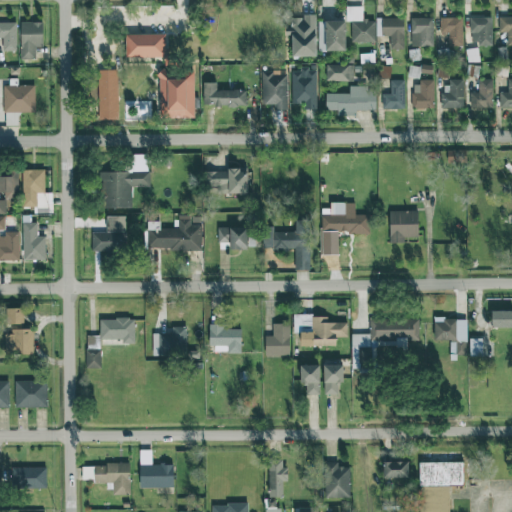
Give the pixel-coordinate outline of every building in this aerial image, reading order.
[(349,43),(375,42),(375,20),(363,20),(362,7),(349,7),(349,43)] [(317,57),(315,16),(290,17),(291,33),(292,57),(317,57)] [(511,16),(498,17),(499,33),(507,32),(507,46),(511,45),(511,16)] [(491,17),(469,18),(470,45),(492,45),(491,17)] [(403,18),(376,19),(376,36),(389,36),(390,49),(404,49),(403,18)] [(410,19),(411,47),(433,46),(432,18),(410,19)] [(462,18),(440,18),(440,33),(449,33),(448,46),(462,46),(462,18)] [(345,21),(319,22),(320,52),(346,51),(345,21)] [(42,47),(43,23),(21,22),(20,59),(35,60),(35,47),(42,47)] [(0,23),(0,37),(3,38),(3,51),(16,51),(16,23),(0,23)] [(125,35),(125,58),(166,57),(166,35),(125,35)] [(468,62),(476,61),(475,50),(466,51),(468,62)] [(326,81),(353,81),(353,65),(326,65),(326,81)] [(118,120),(117,70),(97,70),(98,120),(118,120)] [(292,104),(303,104),(303,109),(316,109),(316,70),(292,70),(292,104)] [(262,105),(273,104),(273,110),(287,110),(287,71),(262,71),(262,105)] [(195,117),(193,75),(158,76),(160,119),(195,117)] [(470,108),(492,108),(492,79),(479,80),(479,93),(470,93),(470,108)] [(511,79),(507,79),(507,93),(500,93),(500,108),(511,107),(511,79)] [(404,80),(390,81),(390,94),(382,94),(382,110),(404,109),(404,80)] [(463,108),(462,80),(449,80),(449,93),(441,93),(441,109),(463,108)] [(433,82),(412,82),(412,108),(433,108),(433,82)] [(246,106),(246,90),(216,91),(216,83),(202,83),(203,107),(246,106)] [(34,86),(2,86),(3,113),(35,112),(34,86)] [(325,94),(325,111),(336,110),(336,116),(356,116),(356,111),(375,110),(375,92),(367,92),(367,86),(349,87),(349,94),(325,94)] [(131,208),(131,187),(149,187),(148,155),(128,155),(129,172),(103,172),(103,209),(131,208)] [(52,193),(45,193),(45,170),(23,170),(22,208),(35,208),(35,213),(52,213),(52,193)] [(206,171),(207,188),(215,188),(215,194),(247,194),(247,170),(206,171)] [(0,172),(0,192),(5,193),(5,200),(17,201),(18,173),(0,172)] [(322,255),(337,255),(337,233),(369,233),(369,215),(355,215),(355,203),(330,203),(330,215),(322,215),(322,255)] [(417,211),(389,211),(389,243),(404,243),(404,237),(418,237),(417,211)] [(0,260),(18,261),(19,232),(4,232),(5,217),(0,216),(0,260)] [(125,216),(106,216),(107,233),(91,233),(91,253),(126,252),(125,216)] [(201,250),(201,217),(177,217),(177,229),(159,229),(159,222),(147,222),(147,250),(201,250)] [(309,271),(310,221),(295,221),(295,233),(273,232),(273,227),(263,227),(262,250),(295,250),(294,271),(309,271)] [(22,223),(23,261),(45,260),(45,236),(37,236),(37,223),(22,223)] [(229,250),(248,250),(247,227),(218,228),(218,243),(229,243),(229,250)] [(23,308),(6,308),(6,324),(23,324),(23,308)] [(511,310),(491,311),(492,328),(511,327),(511,310)] [(293,333),(300,333),(300,347),(335,346),(335,337),(347,337),(347,323),(328,323),(328,316),(293,316),(293,333)] [(134,319),(99,319),(99,336),(87,336),(88,347),(134,346),(134,319)] [(418,319),(369,319),(369,335),(351,334),(351,369),(369,369),(369,342),(405,342),(405,339),(418,339),(418,319)] [(466,320),(434,321),(434,341),(455,341),(455,344),(466,344),(466,320)] [(264,336),(265,357),(289,356),(289,324),(273,324),(273,336),(264,336)] [(240,353),(241,330),(226,329),(226,325),(210,325),(210,352),(240,353)] [(152,356),(186,355),(186,327),(172,327),(172,334),(152,334),(152,356)] [(5,355),(33,354),(33,330),(4,331),(5,355)] [(481,339),(469,339),(470,357),(482,357),(481,339)] [(86,369),(101,368),(100,349),(85,350),(86,369)] [(342,365),(323,365),(324,395),(338,395),(337,385),(343,385),(342,365)] [(319,366),(300,366),(300,384),(306,384),(306,395),(319,395),(319,366)] [(46,380),(15,381),(16,408),(47,407),(46,380)] [(0,381),(0,408),(9,408),(9,381),(0,381)] [(139,488),(173,488),(173,465),(151,465),(151,451),(140,450),(139,488)] [(282,481),(286,481),(285,460),(268,460),(269,498),(283,497),(282,481)] [(350,498),(349,467),(338,467),(338,462),(323,463),(324,498),(350,498)] [(408,462),(382,462),(382,479),(408,478),(408,462)] [(448,511),(449,486),(463,485),(463,463),(419,463),(419,511),(448,511)] [(130,495),(130,464),(82,465),(82,482),(112,481),(113,495),(130,495)] [(46,467),(12,468),(12,489),(46,488),(46,467)]
